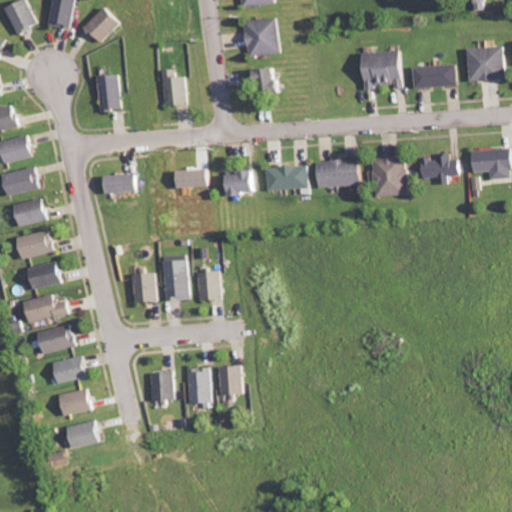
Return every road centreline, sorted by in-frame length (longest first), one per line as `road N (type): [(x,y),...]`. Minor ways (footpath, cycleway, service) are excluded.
road 1 (residential): [(210,0),(224,133),(511,115)]
road 2 (residential): [(132,422),(51,76)]
road 3 (residential): [(224,133),(69,147)]
road 4 (residential): [(113,342),(240,330)]
